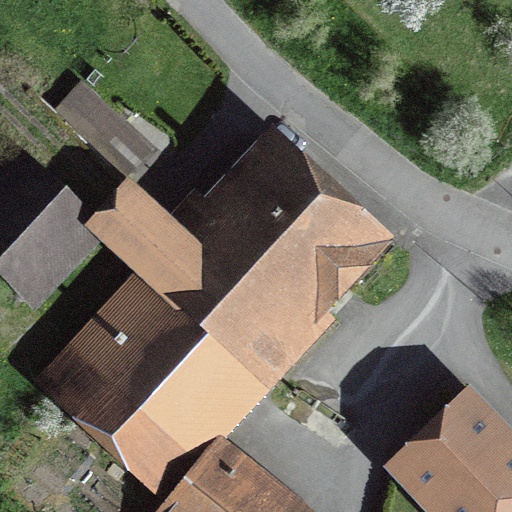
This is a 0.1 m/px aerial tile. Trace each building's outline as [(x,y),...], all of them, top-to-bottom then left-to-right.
[(56,109),(93,145),(112,124),(76,89),(56,109)] [(365,241),(367,238),(274,151),(186,247),(138,197),(105,231),(158,277),(57,385),(150,472),(310,300),(330,319),(385,259),(365,241)] [(0,195),(0,265),(32,295),(95,227),(28,165),(0,195)] [(490,511),(511,492),(511,457),(465,408),(406,464),(445,506),(443,508),(446,511),(490,511)] [(290,511),(219,454),(171,511),(290,511)]
